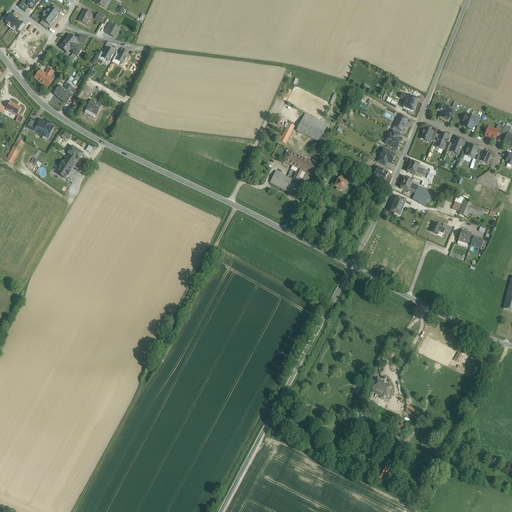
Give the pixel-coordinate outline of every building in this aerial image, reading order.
[(23,2),(19,7),(25,12),(28,8),(32,11),(40,0),(26,0),(25,3),(23,2)] [(96,0),(95,3),(105,8),(109,0),(96,0)] [(51,9),(58,14),(61,11),(54,6),(51,9)] [(46,14),(54,20),(59,15),(58,14),(51,9),(51,8),(46,14)] [(84,10),(78,22),(86,26),(92,15),(84,10)] [(2,19),(6,22),(11,15),(7,12),(2,19)] [(127,12),(126,14),(142,23),(146,16),(142,14),(140,19),(127,12)] [(105,17),(98,13),(95,20),(102,24),(105,17)] [(50,26),(54,20),(46,14),(42,20),(43,21),(49,26),(50,26)] [(11,27),(17,19),(11,15),(6,22),(5,23),(11,27)] [(23,24),(17,19),(11,27),(18,32),(18,31),(23,24)] [(47,29),(49,26),(43,21),(40,24),(47,29)] [(109,23),(104,32),(115,39),(121,30),(109,23)] [(77,41),(70,35),(65,41),(80,53),(82,50),(77,46),(77,47),(74,45),(75,43),(76,44),(78,42),(77,41)] [(87,38),(81,35),(79,41),(85,43),(87,38)] [(80,53),(65,41),(60,48),(67,53),(70,50),(73,52),(72,52),(77,56),(80,53)] [(102,58),(109,62),(115,52),(107,48),(102,58)] [(116,61),(123,65),(128,56),(121,52),(116,61)] [(74,61),(65,54),(63,56),(72,63),(74,61)] [(42,71),(35,79),(42,84),(48,77),(45,76),(43,74),(44,73),(42,71)] [(49,79),(48,77),(42,84),(48,89),(54,81),(52,79),(51,80),(49,79)] [(60,86),(54,94),(60,99),(65,92),(64,91),(61,89),(62,88),(60,86)] [(67,93),(65,92),(60,99),(66,104),(72,96),(70,94),(70,95),(67,93)] [(83,94),(78,102),(85,106),(90,97),(83,94)] [(418,100),(408,96),(406,101),(403,108),(413,112),(418,100)] [(91,101),(86,110),(86,111),(86,110),(97,116),(96,118),(102,107),(101,107),(91,102),(92,101),(91,101)] [(10,103),(6,110),(17,116),(21,109),(10,103)] [(358,108),(365,111),(368,107),(361,103),(358,108)] [(452,110),(444,107),(440,118),(447,121),(449,117),(451,114),(450,113),(452,110)] [(327,126),(305,114),(301,121),(324,132),(327,126)] [(408,119),(401,115),(398,120),(405,124),(408,119)] [(480,118),(474,115),(472,118),(476,119),(473,125),(477,126),(480,118)] [(19,116),(16,121),(21,124),(24,119),(19,116)] [(472,118),(466,116),(463,122),(464,122),(462,127),(471,130),(473,125),(476,119),(472,118)] [(31,119),(26,127),(35,132),(35,131),(48,138),(54,128),(40,120),(39,123),(31,119)] [(398,120),(398,119),(394,127),(399,130),(401,131),(406,124),(405,124),(398,120)] [(324,132),(301,121),(296,132),(318,143),(324,132)] [(289,124),(279,142),(285,144),(294,127),(289,124)] [(505,128),(498,125),(495,131),(498,132),(497,134),(501,136),(502,134),(505,128)] [(511,129),(505,126),(505,128),(502,134),(507,136),(508,134),(511,129)] [(495,131),(488,128),(485,136),(495,140),(497,134),(498,132),(495,131)] [(433,132),(424,129),(421,137),(425,139),(424,141),(429,143),(429,141),(432,133),(433,132)] [(67,132),(61,136),(65,140),(70,136),(67,132)] [(391,134),(390,134),(389,136),(387,137),(386,139),(387,141),(385,143),(396,149),(402,140),(398,138),(391,134)] [(511,135),(508,134),(507,136),(503,144),(511,147),(511,135)] [(444,136),(440,135),(439,136),(436,143),(435,147),(439,149),(440,148),(443,149),(445,145),(446,145),(447,140),(449,137),(444,135),(444,136)] [(463,143),(455,139),(453,145),(450,152),(458,156),(463,143)] [(17,141),(6,162),(11,165),(12,165),(23,144),(17,141)] [(478,149),(469,145),(466,152),(464,156),(465,156),(468,157),(469,159),(471,160),(472,159),(473,160),(476,154),(478,149)] [(75,165),(78,161),(79,161),(83,154),(72,147),(68,154),(65,158),(75,165)] [(395,156),(384,149),(383,151),(381,151),(379,154),(381,155),(379,157),(387,162),(391,164),(395,156)] [(316,166),(290,153),(285,162),(298,169),(302,171),(311,175),(316,166)] [(491,156),(483,153),(481,158),(480,161),(480,162),(487,165),(491,156)] [(387,162),(379,157),(377,163),(384,167),(387,162)] [(75,164),(66,159),(64,163),(63,162),(59,167),(60,168),(56,174),(65,179),(67,176),(68,176),(69,175),(68,175),(69,173),(70,173),(70,172),(75,164)] [(418,165),(411,162),(407,172),(414,175),(415,173),(417,168),(418,165)] [(379,168),(375,166),(371,173),(373,174),(374,175),(373,177),(379,181),(383,183),(384,180),(385,180),(387,178),(386,177),(388,173),(382,170),(382,169),(380,168),(379,168)] [(298,169),(293,180),(297,182),(299,178),(302,171),(298,169)] [(430,169),(429,171),(425,170),(422,179),(432,182),(435,171),(430,169)] [(344,170),(336,185),(335,187),(335,188),(337,188),(336,190),(345,195),(350,185),(346,183),(350,173),(344,170)] [(293,180),(276,171),(270,183),(291,194),(294,188),(295,188),(294,188),(297,182),(293,180)] [(379,181),(373,177),(374,175),(373,174),(370,179),(378,184),(379,181)] [(412,182),(404,179),(400,189),(411,193),(412,190),(416,192),(417,187),(411,185),(412,182)] [(464,198),(457,196),(454,202),(461,205),(464,198)] [(428,199),(423,197),(420,204),(425,207),(428,199)] [(405,201),(397,198),(391,213),(399,216),(405,201)] [(482,210),(464,203),(459,214),(463,216),(465,212),(479,218),(482,210)] [(441,227),(433,224),(430,232),(441,237),(444,231),(444,230),(442,229),(440,228),(441,227)] [(452,228),(444,224),(442,229),(444,230),(444,231),(450,234),(452,228)] [(471,235),(461,232),(462,231),(461,231),(458,242),(458,241),(467,244),(467,245),(471,234),(471,235)] [(470,247),(480,250),(483,240),(473,237),(470,247)] [(511,286),(510,285),(503,310),(511,311),(511,286)] [(459,350),(453,360),(456,362),(463,352),(459,350)] [(389,384),(381,380),(380,382),(376,380),(371,389),(374,391),(373,393),(381,398),(382,395),(387,398),(389,393),(392,388),(388,386),(389,384)] [(385,459),(374,480),(382,484),(393,463),(385,459)]
